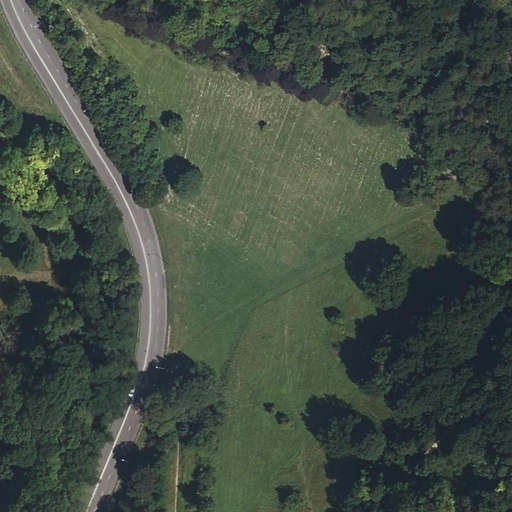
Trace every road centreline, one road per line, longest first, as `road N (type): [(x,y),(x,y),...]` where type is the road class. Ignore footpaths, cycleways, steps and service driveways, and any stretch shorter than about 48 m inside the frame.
road 1 (tertiary): [(11,0),(95,143),(144,249),(146,367),(89,511)]
road 2 (track): [(380,511),(464,412),(511,310)]
road 3 (track): [(175,511),(173,366),(151,326)]
road 4 (track): [(511,130),(394,104),(370,91)]
road 5 (track): [(370,91),(276,0)]
